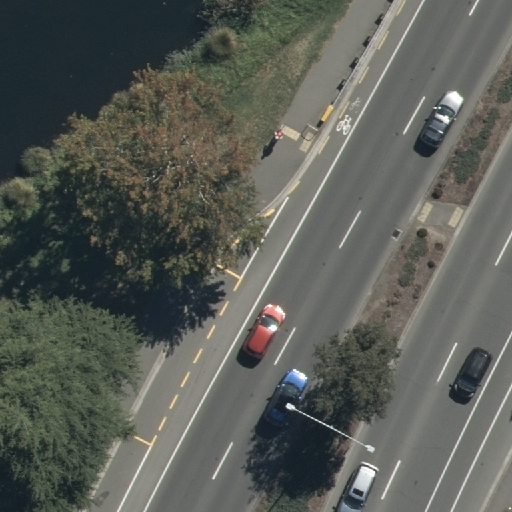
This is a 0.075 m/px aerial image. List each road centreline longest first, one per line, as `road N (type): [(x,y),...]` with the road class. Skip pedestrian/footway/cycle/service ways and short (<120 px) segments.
road 1 (primary): [(199,511),(482,0)]
road 2 (primary): [(511,249),(387,511)]
